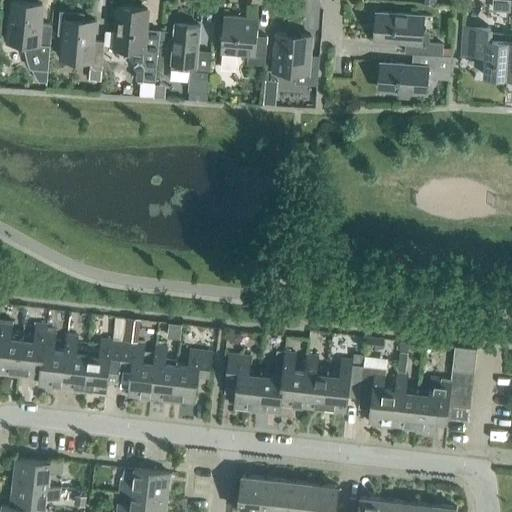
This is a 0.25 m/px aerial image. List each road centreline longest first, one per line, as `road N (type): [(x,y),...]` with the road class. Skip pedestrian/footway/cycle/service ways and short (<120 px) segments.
road 1 (residential): [(231,441),(468,469),(489,491),(491,511)]
road 2 (residential): [(0,420),(16,415),(231,441)]
